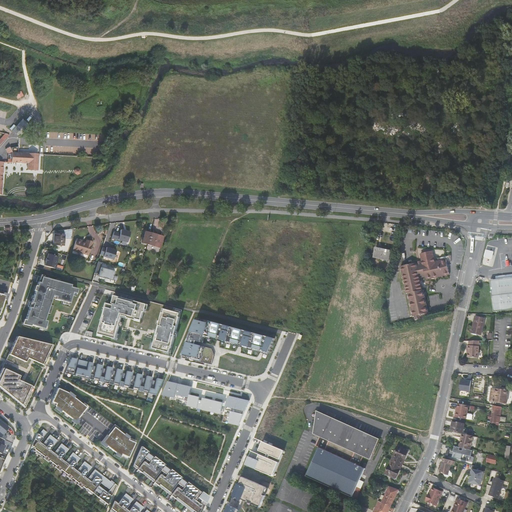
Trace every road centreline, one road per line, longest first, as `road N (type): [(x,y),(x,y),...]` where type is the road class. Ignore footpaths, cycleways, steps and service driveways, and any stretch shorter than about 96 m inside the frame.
road 1 (secondary): [(412,214),(171,191),(42,219)]
road 2 (residential): [(38,413),(68,346),(77,343),(263,389)]
road 3 (residential): [(263,389),(432,444)]
road 4 (residential): [(458,324),(330,346),(288,334)]
road 5 (residential): [(38,413),(168,511)]
road 6 (residential): [(209,511),(263,389)]
road 7 (residential): [(42,219),(6,334)]
